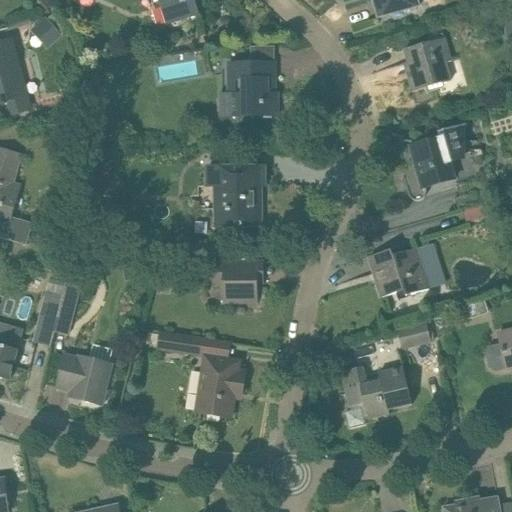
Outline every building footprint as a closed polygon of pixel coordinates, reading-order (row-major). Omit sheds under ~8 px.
[(158,0),(166,24),(199,14),(194,0),(158,0)] [(420,7),(417,0),(376,0),(374,1),(379,18),(420,7)] [(62,38),(46,17),(33,27),(50,48),(62,38)] [(451,61),(443,33),(428,37),(429,42),(405,50),(411,72),(407,73),(413,92),(451,81),(446,63),(451,61)] [(11,41),(0,44),(0,102),(1,102),(3,106),(4,105),(7,115),(30,109),(26,94),(11,41)] [(275,93),(275,63),(228,63),(228,94),(231,94),(231,116),(278,116),(278,93),(275,93)] [(96,70),(84,79),(94,92),(106,83),(96,70)] [(440,137),(410,146),(423,189),(455,179),(451,163),(466,160),(465,124),(439,132),(440,137)] [(0,237),(27,246),(33,225),(11,219),(20,187),(12,185),(21,156),(0,149),(0,237)] [(260,167),(209,166),(209,186),(216,186),(217,226),(261,226),(260,185),(252,185),(252,171),(260,171),(260,167)] [(491,169),(455,179),(464,210),(500,200),(491,169)] [(394,256),(392,251),(369,258),(382,298),(405,291),(407,297),(430,290),(417,249),(394,256)] [(130,263),(132,281),(147,279),(145,261),(130,263)] [(247,261),(213,261),(213,286),(223,286),(223,303),(258,304),(258,284),(264,284),(264,261),(247,261)] [(66,283),(54,332),(68,336),(81,286),(79,286),(81,278),(70,275),(68,283),(66,283)] [(54,332),(66,283),(67,282),(50,278),(35,342),(50,346),(49,347),(51,347),(54,332)] [(464,321),(488,313),(483,298),(459,306),(464,321)] [(396,326),(403,351),(432,343),(426,318),(396,326)] [(23,330),(0,323),(0,378),(9,381),(23,330)] [(511,330),(499,334),(501,344),(490,347),(487,353),(491,367),(496,370),(507,368),(507,369),(511,368),(511,330)] [(158,349),(198,355),(200,339),(161,333),(158,349)] [(92,359),(110,359),(110,348),(92,347),(92,359)] [(78,358),(65,355),(57,389),(70,392),(69,397),(102,406),(112,364),(79,356),(78,358)] [(240,361),(205,356),(196,413),(232,418),(236,392),(243,393),(246,371),(239,370),(240,361)] [(322,360),(322,365),(326,368),(331,367),(334,363),(333,359),(329,356),(325,356),(322,360)] [(364,367),(342,372),(350,407),(352,407),(353,411),(346,412),(350,427),(366,423),(364,418),(368,417),(368,419),(390,414),(389,410),(412,405),(403,367),(379,373),(381,382),(368,385),(364,367)] [(0,511),(8,511),(7,500),(5,480),(0,480),(0,511)] [(499,497),(502,511),(511,511),(511,504),(510,495),(499,497)] [(457,505),(444,508),(444,511),(500,511),(498,498),(473,502),(473,499),(456,502),(457,505)]
